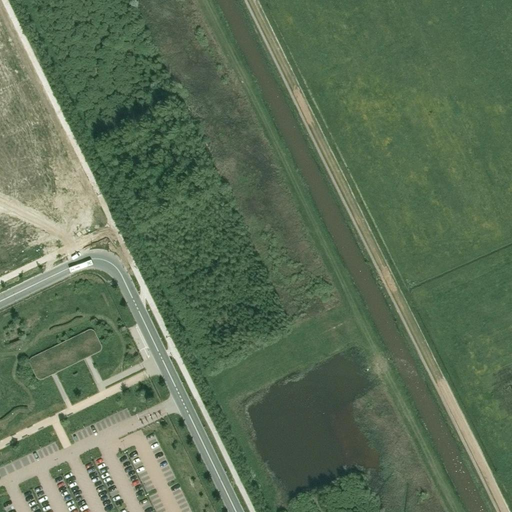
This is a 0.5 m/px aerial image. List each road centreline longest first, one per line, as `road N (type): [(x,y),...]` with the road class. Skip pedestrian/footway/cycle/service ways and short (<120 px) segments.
road 1 (track): [(253,0),(504,511)]
road 2 (unclassified): [(0,301),(86,259),(113,265),(235,511)]
